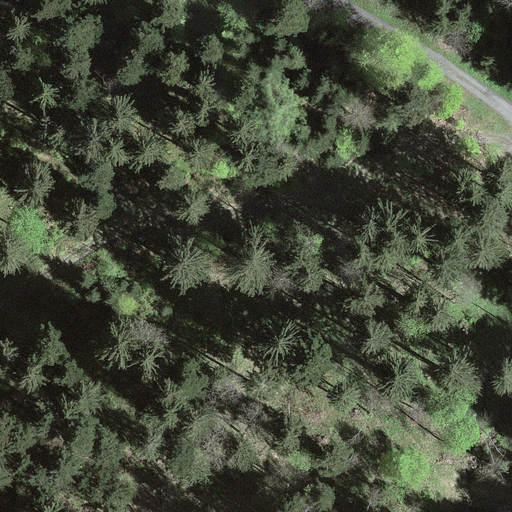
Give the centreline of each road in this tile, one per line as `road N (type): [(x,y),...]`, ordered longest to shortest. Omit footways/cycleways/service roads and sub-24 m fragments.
road 1 (track): [(511,144),(467,136),(272,210),(126,221),(0,301)]
road 2 (track): [(324,0),(453,72),(511,118)]
